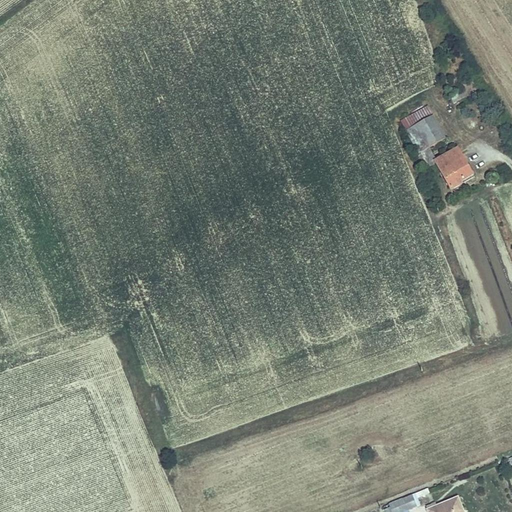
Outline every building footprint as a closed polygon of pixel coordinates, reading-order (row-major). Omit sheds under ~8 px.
[(470,92),(456,100),(460,106),(473,99),(470,92)] [(410,132),(438,117),(434,108),(405,123),(410,132)] [(450,138),(439,118),(438,117),(410,132),(421,153),(431,148),(450,138)] [(438,161),(431,148),(421,153),(428,166),(436,162),(438,161)] [(438,161),(436,162),(452,192),(464,186),(461,182),(473,175),(461,149),(438,161)] [(411,496),(385,507),(386,511),(406,511),(416,508),(411,496)] [(432,503),(424,506),(426,511),(461,511),(456,498),(435,507),(432,503)]
